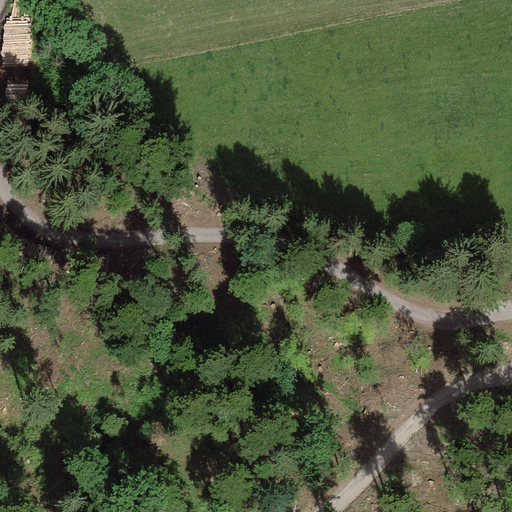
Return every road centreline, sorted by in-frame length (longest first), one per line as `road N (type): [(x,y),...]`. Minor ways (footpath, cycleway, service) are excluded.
road 1 (track): [(511,311),(425,315),(293,248),(248,236),(51,235),(22,220),(0,193)]
road 2 (track): [(325,511),(450,390),(511,373)]
